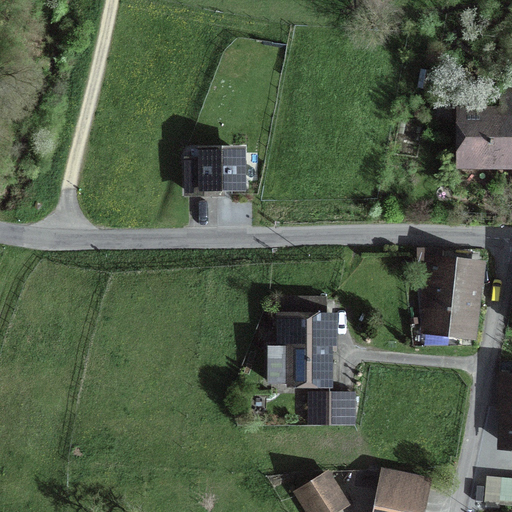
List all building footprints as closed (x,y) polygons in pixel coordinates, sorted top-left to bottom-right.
[(239,77),(243,57),(228,54),(224,74),(239,77)] [(511,80),(503,80),(503,92),(501,92),(501,115),(465,116),(465,160),(511,159),(511,80)] [(238,135),(242,113),(213,107),(208,129),(238,135)] [(188,192),(220,192),(220,186),(240,185),(240,152),(203,152),(203,162),(188,162),(188,192)] [(478,284),(480,264),(427,259),(422,308),(427,308),(424,329),(473,335),(477,302),(469,301),(471,284),(478,284)] [(323,382),(323,299),(278,298),(278,347),(270,347),(269,382),(323,382)] [(353,422),(354,394),(310,393),(309,421),(353,422)] [(422,511),(429,482),(383,472),(374,511),(422,511)] [(317,511),(323,511),(338,503),(323,480),(305,491),(317,511)] [(511,480),(499,480),(498,506),(511,506),(511,480)]
